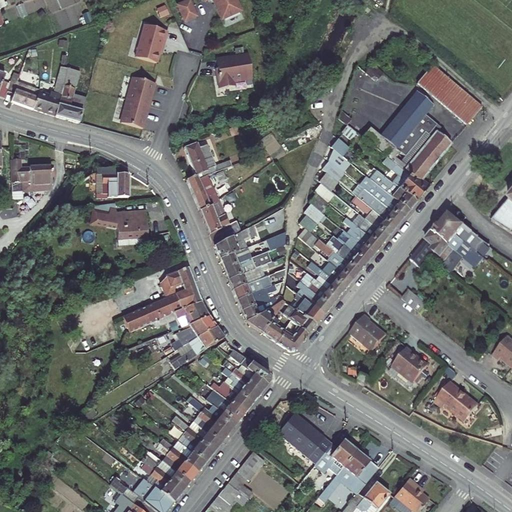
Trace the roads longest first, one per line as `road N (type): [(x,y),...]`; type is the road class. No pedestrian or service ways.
road 1 (tertiary): [(144,163),(174,192),(233,327),(295,371)]
road 2 (residential): [(366,287),(511,112)]
road 3 (tertiary): [(295,371),(471,482)]
road 4 (residential): [(511,401),(366,287)]
road 5 (residential): [(180,511),(295,371)]
road 6 (tertiary): [(0,114),(105,143),(144,163)]
